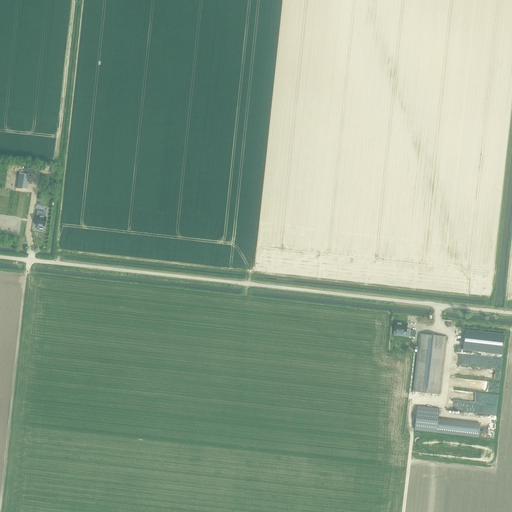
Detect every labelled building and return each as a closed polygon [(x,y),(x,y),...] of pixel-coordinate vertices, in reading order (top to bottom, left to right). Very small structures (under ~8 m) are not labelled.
[(16,188),(27,189),(29,175),(19,173),(16,188)] [(44,226),(46,217),(45,217),(46,213),(37,211),(37,216),(36,225),(44,226)] [(395,331),(395,335),(409,337),(409,336),(416,337),(416,331),(410,331),(410,330),(407,330),(407,323),(396,322),(396,323),(395,331)] [(463,331),(461,351),(501,355),(503,336),(481,333),(463,331)] [(440,394),(446,337),(420,334),(413,391),(440,394)] [(417,407),(415,430),(436,432),(478,437),(480,424),(439,419),(440,409),(417,406),(417,407)]
